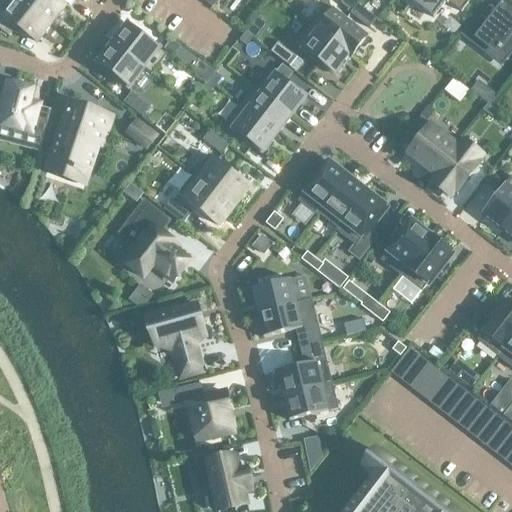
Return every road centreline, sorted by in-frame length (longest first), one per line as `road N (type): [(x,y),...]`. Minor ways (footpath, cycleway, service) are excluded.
road 1 (residential): [(277,511),(221,262),(327,122)]
road 2 (residential): [(327,122),(511,268)]
road 3 (residential): [(0,56),(44,69),(72,62),(117,0)]
